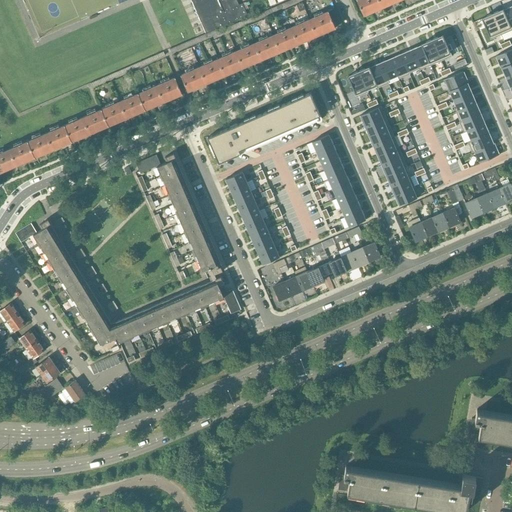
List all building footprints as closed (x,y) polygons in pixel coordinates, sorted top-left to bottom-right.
[(236,0),(191,0),(205,33),(247,15),(242,4),(239,5),(236,0)] [(222,35),(301,0),(290,0),(220,31),(222,35)] [(382,8),(378,0),(356,0),(363,16),(382,8)] [(493,14),(492,14),(501,35),(511,30),(511,29),(511,27),(504,10),(503,9),(502,10),(498,12),(493,14)] [(309,19),(317,36),(335,28),(328,11),(309,19)] [(483,18),(482,19),(490,39),(501,35),(492,14),(491,15),(486,17),(483,18)] [(298,44),(317,36),(309,19),(291,27),(298,44)] [(280,52),(298,44),(291,27),(273,35),(280,52)] [(170,49),(171,53),(217,33),(216,29),(170,49)] [(273,35),(254,43),(262,60),(280,52),(273,35)] [(433,40),(432,40),(440,61),(442,60),(452,56),(449,50),(452,49),(450,44),(447,45),(443,35),(442,36),(438,38),(433,40)] [(426,43),(421,45),(421,46),(430,65),(440,61),(432,40),(431,41),(426,43)] [(243,68),(262,60),(254,43),(236,51),(243,68)] [(412,50),(411,50),(419,69),(419,70),(425,68),(430,65),(421,46),(417,47),(412,50)] [(511,49),(505,52),(496,56),(497,59),(498,62),(499,64),(501,69),(502,68),(511,63),(511,49)] [(405,53),(401,54),(409,73),(419,69),(411,50),(410,50),(405,53)] [(225,75),(243,68),(236,51),(218,59),(225,75)] [(90,83),(91,87),(165,55),(164,52),(90,83)] [(395,57),(390,59),(398,79),(410,74),(409,73),(401,54),(400,55),(395,57)] [(218,59),(199,67),(206,83),(225,75),(218,59)] [(386,61),(380,63),(389,83),(389,84),(399,80),(398,79),(390,59),(386,61)] [(369,67),(368,67),(377,87),(377,88),(389,83),(380,63),(379,64),(374,66),(373,66),(370,68),(369,67)] [(511,63),(502,68),(504,72),(506,77),(506,78),(511,75),(511,63)] [(199,67),(181,75),(188,91),(206,83),(199,67)] [(360,71),(359,71),(367,91),(376,87),(377,87),(368,67),(368,68),(364,69),(360,71)] [(353,74),(348,76),(356,97),(365,93),(368,92),(367,91),(359,71),(357,72),(353,74)] [(454,75),(443,80),(449,92),(450,92),(467,84),(468,84),(468,83),(467,82),(465,77),(463,71),(454,75)] [(175,77),(156,86),(163,102),(182,94),(175,77)] [(467,84),(450,92),(454,101),(471,93),(469,88),(467,84)] [(156,86),(138,93),(145,110),(163,102),(156,86)] [(210,136),(208,137),(213,150),(219,163),(220,162),(221,161),(241,153),(274,139),(317,120),(317,121),(318,121),(321,119),(322,119),(321,118),(320,115),(315,103),(310,92),(279,106),(250,118),(238,124),(237,124),(235,125),(232,126),(229,127),(210,136)] [(138,93),(120,101),(127,118),(145,110),(138,93)] [(471,93),(454,101),(458,110),(475,103),(474,99),(472,94),(471,93)] [(120,101),(101,109),(108,126),(127,118),(120,101)] [(458,110),(456,111),(460,121),(480,113),(480,112),(478,108),(475,103),(458,110)] [(376,108),(360,115),(362,120),(364,125),(365,126),(386,117),(381,106),(376,108)] [(101,109),(83,117),(90,134),(108,126),(101,109)] [(460,121),(459,122),(459,123),(464,133),(484,124),(482,118),(480,114),(480,113),(460,121)] [(83,117),(64,125),(71,142),(90,134),(83,117)] [(386,117),(365,126),(367,131),(369,136),(390,127),(386,117)] [(464,133),(460,134),(464,143),(467,142),(488,133),(484,124),(464,133)] [(71,142),(64,125),(46,133),(53,150),(71,142)] [(390,127),(369,136),(371,140),(373,145),(373,146),(394,137),(392,131),(390,127)] [(46,133),(28,141),(35,157),(53,150),(46,133)] [(488,133),(467,142),(471,151),(472,153),(474,152),(494,143),(493,142),(493,143),(488,133)] [(328,135),(312,142),(316,152),(333,144),(332,144),(330,139),(329,135),(328,135)] [(394,137),(373,146),(374,146),(376,151),(377,155),(398,146),(403,144),(400,137),(399,137),(398,135),(394,137)] [(28,141),(10,149),(16,165),(35,157),(28,141)] [(494,143),(474,152),(479,163),(499,155),(498,153),(494,143)] [(333,144),(316,152),(320,161),(337,153),(335,150),(333,145),(333,144)] [(398,146),(377,155),(379,160),(381,165),(382,165),(403,156),(402,156),(398,146)] [(10,149),(0,152),(0,172),(16,165),(10,149)] [(337,153),(320,161),(324,170),(341,163),(341,162),(338,157),(337,153)] [(156,155),(136,164),(140,173),(156,167),(164,184),(201,270),(204,269),(208,277),(224,269),(174,154),(165,158),(167,162),(161,165),(156,155)] [(403,156),(382,165),(382,166),(384,171),(386,176),(404,168),(407,167),(405,161),(403,156)] [(341,163),(324,170),(329,180),(345,173),(343,168),(341,164),(341,163)] [(404,168),(386,176),(388,180),(390,184),(390,185),(408,177),(407,176),(404,168)] [(490,170),(493,176),(496,182),(500,180),(495,168),(490,170)] [(493,176),(490,170),(483,173),(486,179),(493,176)] [(226,179),(228,183),(230,188),(230,189),(247,182),(242,172),(226,179)] [(345,173),(329,180),(332,189),(333,189),(349,182),(349,181),(347,176),(345,173)] [(408,177),(390,185),(391,186),(393,190),(395,195),(395,196),(412,188),(415,187),(414,186),(419,184),(416,177),(415,175),(410,177),(410,176),(408,177)] [(481,181),(479,175),(473,177),(478,189),(484,187),(481,181)] [(138,178),(143,191),(147,190),(145,184),(142,176),(138,178)] [(247,182),(230,189),(230,190),(232,195),(234,198),(251,191),(247,182)] [(349,182),(333,189),(337,198),(353,191),(351,187),(349,182)] [(451,187),(458,202),(464,199),(457,184),(451,187)] [(498,189),(504,203),(511,199),(511,189),(509,184),(498,189)] [(458,202),(451,187),(446,189),(452,204),(458,202)] [(412,188),(395,196),(397,201),(399,204),(399,205),(417,198),(412,188)] [(498,189),(487,193),(493,207),(504,203),(498,189)] [(251,191),(234,198),(236,202),(238,207),(238,208),(255,200),(251,191)] [(353,191),(337,198),(341,207),(357,200),(357,199),(355,195),(353,191)] [(487,193),(476,198),(482,212),(493,207),(487,193)] [(146,197),(152,210),(156,209),(150,195),(146,197)] [(476,198),(465,203),(471,217),(482,212),(476,198)] [(255,200),(238,208),(242,217),(259,210),(255,200)] [(357,200),(341,207),(345,217),(361,209),(359,206),(357,201),(357,200)] [(419,200),(408,205),(413,216),(417,215),(415,209),(422,206),(419,200)] [(442,213),(449,227),(460,222),(454,208),(442,213)] [(361,209),(345,217),(349,227),(365,219),(365,218),(364,215),(361,210),(361,209)] [(259,210),(242,217),(244,221),(246,226),(263,219),(259,210)] [(437,231),(449,227),(442,213),(431,217),(437,231)] [(154,215),(160,229),(164,227),(158,214),(154,215)] [(399,216),(395,217),(400,229),(404,228),(399,216)] [(427,236),(437,231),(431,217),(420,222),(427,236)] [(418,218),(407,223),(409,227),(415,241),(427,236),(420,222),(418,218)] [(110,320),(47,219),(39,224),(42,229),(36,232),(35,231),(36,231),(31,223),(15,233),(21,242),(32,235),(37,243),(35,244),(37,246),(39,245),(48,260),(46,261),(47,263),(49,262),(59,277),(57,279),(58,281),(60,280),(70,295),(68,297),(69,299),(71,297),(80,313),(78,314),(80,316),(82,315),(91,330),(89,331),(90,332),(92,331),(100,344),(117,337),(119,342),(224,297),(231,313),(241,309),(232,289),(222,293),(219,287),(224,285),(220,276),(111,323),(110,320)] [(263,219),(246,226),(246,227),(249,232),(250,236),(267,229),(263,219)] [(358,227),(347,231),(349,237),(354,235),(357,234),(359,240),(363,238),(358,227)] [(267,229),(250,236),(252,239),(254,244),(254,245),(271,238),(267,229)] [(70,231),(65,234),(65,237),(67,241),(70,241),(74,239),(70,231)] [(162,235),(168,248),(172,246),(166,233),(162,235)] [(336,237),(332,238),(335,244),(338,242),(344,239),(341,234),(335,236),(336,237)] [(271,238),(254,245),(255,246),(257,251),(258,254),(258,255),(275,247),(271,238)] [(315,245),(322,260),(327,258),(323,249),(329,246),(327,240),(321,243),(315,245)] [(362,247),(369,261),(380,257),(373,242),(362,247)] [(315,245),(309,247),(310,248),(299,252),(302,258),(307,256),(306,255),(312,253),(316,263),(322,260),(315,245)] [(275,247),(258,255),(259,255),(260,258),(261,260),(263,264),(279,257),(275,247)] [(358,266),(369,261),(362,247),(351,252),(358,266)] [(80,249),(76,251),(75,254),(78,258),(80,258),(85,256),(80,249)] [(170,253),(176,267),(180,265),(174,252),(170,253)] [(351,252),(340,257),(346,271),(358,266),(351,252)] [(346,271),(340,257),(329,262),(335,276),(346,271)] [(283,259),(272,264),(275,269),(277,275),(281,273),(279,267),(286,264),(283,259)] [(91,266),(87,269),(86,272),(89,276),(92,276),(96,273),(91,266)] [(306,271),(313,285),(324,281),(318,266),(306,271)] [(306,271),(295,276),(301,290),(313,285),(306,271)] [(291,295),(301,290),(295,276),(284,281),(291,295)] [(291,295),(284,281),(273,286),(279,300),(291,295)] [(102,284),(97,287),(97,289),(99,293),(102,294),(107,291),(102,284)] [(113,301),(109,304),(108,307),(110,310),(113,311),(117,308),(113,301)] [(0,311),(7,321),(18,313),(11,302),(0,310),(0,311)] [(18,313),(7,321),(14,331),(26,323),(18,313)] [(216,325),(229,319),(227,315),(214,320),(216,325)] [(197,333),(211,327),(209,323),(195,329),(197,333)] [(26,348),(37,340),(30,329),(19,338),(26,348)] [(178,341),(192,335),(190,331),(176,337),(178,341)] [(11,336),(0,343),(0,348),(2,352),(15,343),(11,336)] [(159,349),(172,343),(171,339),(158,345),(159,349)] [(37,340),(26,348),(33,357),(30,360),(33,365),(37,362),(34,357),(45,350),(37,340)] [(141,357),(154,351),(152,347),(139,353),(141,357)] [(49,356),(35,366),(41,374),(55,365),(49,356)] [(55,365),(41,374),(47,382),(60,372),(55,365)] [(75,401),(85,394),(75,379),(65,386),(75,401)] [(38,392),(46,405),(55,399),(46,386),(38,392)] [(511,415),(485,411),(477,410),(475,419),(471,418),(469,433),(478,434),(478,436),(479,436),(479,435),(511,440),(511,415)] [(461,485),(355,467),(346,466),(344,475),(340,474),(338,489),(347,491),(347,492),(348,492),(348,491),(465,510),(465,511),(466,511),(470,490),(481,492),(483,478),(463,475),(461,485)]
